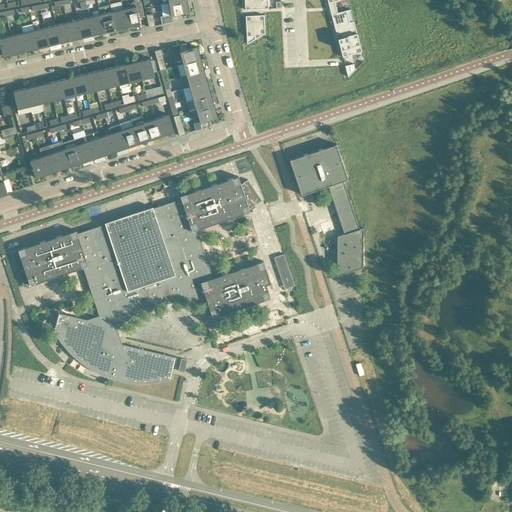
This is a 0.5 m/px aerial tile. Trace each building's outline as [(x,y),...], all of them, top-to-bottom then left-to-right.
[(162,24),(181,20),(179,14),(189,12),(186,0),(182,0),(168,3),(171,14),(160,16),(162,24)] [(268,8),(267,0),(244,0),(245,10),(268,9),(268,8)] [(327,0),(331,14),(337,13),(334,0),(335,0),(327,0)] [(128,7),(123,9),(127,26),(140,23),(139,18),(144,17),(141,1),(140,1),(135,2),(127,4),(128,7)] [(121,2),(110,5),(111,11),(116,29),(127,26),(123,9),(121,2)] [(331,14),(337,36),(356,30),(350,9),(337,13),(331,14)] [(111,11),(100,14),(105,32),(109,31),(109,33),(116,32),(116,29),(111,11)] [(149,27),(155,26),(153,13),(146,15),(149,27)] [(93,34),(105,32),(100,14),(89,17),(93,34)] [(245,16),(247,44),(265,33),(264,15),(245,16)] [(89,17),(78,19),(82,37),(93,34),(89,17)] [(78,19),(67,22),(71,40),(82,37),(78,19)] [(60,42),(71,40),(67,22),(56,25),(60,42)] [(48,27),(45,27),(49,45),(60,42),(56,25),(48,27)] [(34,30),(38,48),(48,45),(49,45),(45,27),(34,30)] [(27,50),(38,48),(34,30),(23,33),(27,50)] [(362,52),(356,30),(337,36),(342,57),(362,52)] [(11,35),(15,53),(27,50),(23,33),(11,35)] [(0,44),(3,56),(15,53),(11,35),(0,37),(0,44)] [(177,45),(172,47),(173,50),(174,54),(180,52),(183,64),(201,59),(197,46),(188,49),(186,43),(177,45)] [(154,51),(160,70),(166,69),(161,49),(154,51)] [(150,58),(138,61),(142,79),(154,76),(150,58)] [(204,70),(201,59),(183,64),(186,75),(204,70)] [(138,61),(126,64),(130,82),(142,79),(138,61)] [(126,64),(115,66),(119,84),(120,88),(131,85),(130,82),(126,64)] [(346,65),(345,65),(347,73),(348,77),(356,69),(355,68),(354,64),(346,66),(346,65)] [(115,66),(104,69),(108,87),(119,84),(115,66)] [(104,69),(93,72),(97,90),(108,87),(104,69)] [(186,75),(190,87),(207,82),(204,70),(186,75)] [(93,72),(82,74),(86,92),(97,90),(93,72)] [(82,74),(70,77),(75,95),(86,92),(82,74)] [(64,98),(75,95),(70,77),(59,80),(64,98)] [(59,80),(48,82),(53,100),(64,98),(59,80)] [(37,85),(42,103),(48,101),(53,100),(48,82),(37,85)] [(211,93),(207,82),(190,87),(193,98),(211,93)] [(25,88),(31,111),(32,113),(43,110),(42,103),(37,85),(25,88)] [(19,114),(31,111),(25,88),(13,91),(13,93),(9,94),(13,107),(17,107),(19,114)] [(214,105),(211,93),(193,98),(196,110),(214,105)] [(218,117),(214,105),(196,110),(201,128),(201,129),(210,126),(208,120),(218,117)] [(4,117),(12,114),(10,107),(4,108),(2,109),(4,117)] [(168,114),(156,118),(161,136),(174,131),(168,114)] [(131,119),(133,126),(139,143),(150,139),(144,122),(142,115),(131,119)] [(179,136),(185,134),(179,115),(173,116),(179,136)] [(150,139),(161,136),(156,118),(144,122),(150,139)] [(127,147),(139,143),(133,126),(121,129),(127,147)] [(121,129),(110,133),(116,151),(127,147),(121,129)] [(97,132),(85,136),(87,141),(93,158),(104,154),(99,137),(97,132)] [(104,154),(116,151),(110,133),(99,137),(104,154)] [(83,137),(74,140),(82,162),(93,158),(87,141),(84,142),(83,137)] [(74,139),(63,143),(64,148),(70,166),(82,162),(74,140),(74,139)] [(59,170),(70,166),(64,148),(63,143),(62,141),(50,145),(59,170)] [(337,276),(345,273),(363,267),(363,228),(359,229),(343,181),(348,179),(336,144),(289,159),(301,195),(328,186),(344,234),(337,236),(337,276)] [(42,156),(47,173),(59,170),(50,145),(39,148),(42,156)] [(35,178),(47,173),(42,156),(29,160),(35,178)] [(26,187),(33,185),(29,171),(22,173),(26,187)] [(76,230),(48,240),(12,252),(24,287),(83,267),(99,316),(87,319),(58,313),(54,331),(55,334),(56,336),(59,340),(62,344),(65,348),(69,352),(70,354),(72,355),(74,357),(76,359),(80,362),(84,365),(88,368),(92,370),(97,373),(102,375),(106,377),(111,378),(116,380),(119,381),(122,381),(126,382),(129,382),(133,383),(136,383),(140,383),(143,383),(147,383),(150,383),(154,382),(157,382),(160,381),(164,380),(167,380),(171,379),(176,357),(122,344),(117,330),(121,326),(122,324),(124,323),(128,319),(132,316),(134,315),(136,313),(139,312),(141,310),(146,308),(148,306),(151,305),(165,300),(165,301),(169,300),(172,299),(176,299),(180,298),(183,298),(187,298),(190,298),(193,298),(197,298),(200,299),(204,299),(207,300),(207,301),(212,317),(270,298),(266,285),(271,283),(263,261),(213,278),(197,229),(250,212),(249,209),(257,204),(242,183),(242,184),(241,184),(238,176),(180,196),(181,198),(153,208),(152,207),(105,223),(105,224),(77,233),(76,230)] [(279,273),(289,270),(284,254),(274,257),(279,273)]
